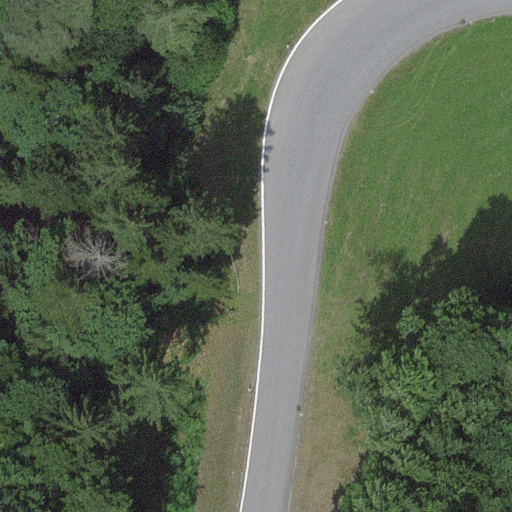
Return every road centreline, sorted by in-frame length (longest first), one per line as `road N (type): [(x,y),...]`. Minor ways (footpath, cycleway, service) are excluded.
road 1 (tertiary): [(261,511),(290,238),(320,95)]
road 2 (tertiary): [(421,0),(349,49),(320,95)]
